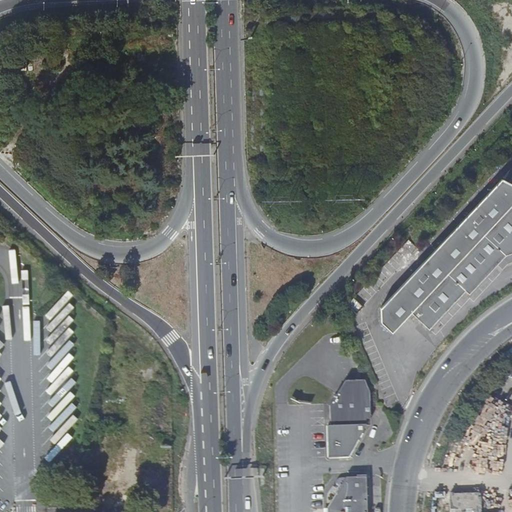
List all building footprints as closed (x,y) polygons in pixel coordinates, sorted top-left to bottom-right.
[(48,55),(46,66),(59,69),(61,57),(48,55)] [(68,98),(70,96),(71,95),(72,92),(71,90),(70,88),(68,87),(66,86),(64,86),(62,87),(60,89),(60,91),(60,93),(60,96),(62,97),(64,98),(66,98),(68,98)] [(511,183),(503,179),(381,309),(381,322),(393,334),(412,313),(429,330),(466,291),(470,294),(497,266),(502,270),(510,262),(511,260),(511,183)] [(329,428),(331,459),(350,458),(367,428),(367,421),(372,420),(371,394),(366,382),(346,383),(332,408),(333,428),(329,428)] [(369,511),(368,478),(347,479),(330,508),(329,511),(369,511)] [(58,502),(58,493),(41,493),(41,502),(58,502)] [(452,499),(452,511),(482,511),(482,497),(452,499)]
